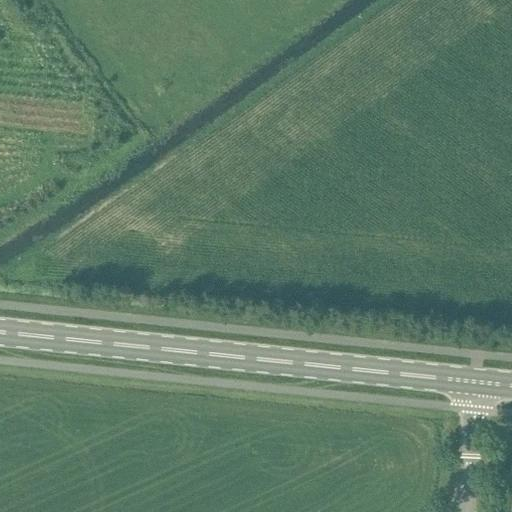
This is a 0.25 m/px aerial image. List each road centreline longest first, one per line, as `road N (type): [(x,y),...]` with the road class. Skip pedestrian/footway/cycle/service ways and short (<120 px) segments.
road 1 (primary): [(473,381),(0,332)]
road 2 (unclassified): [(462,511),(473,381)]
